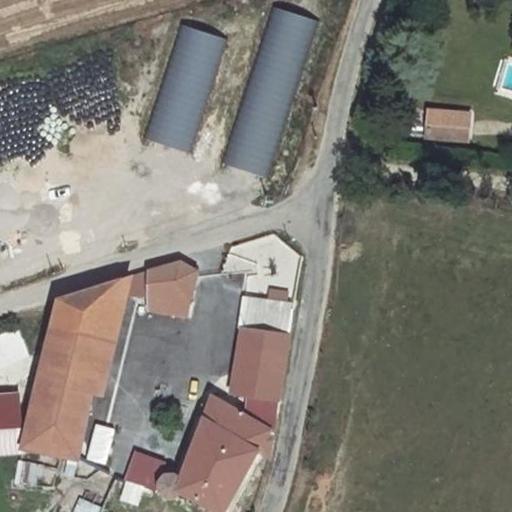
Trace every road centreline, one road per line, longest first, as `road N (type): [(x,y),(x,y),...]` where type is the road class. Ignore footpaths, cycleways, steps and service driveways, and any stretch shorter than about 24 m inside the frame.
road 1 (unclassified): [(322,198),(0,301)]
road 2 (unclassified): [(269,511),(322,198)]
road 3 (unclassified): [(322,198),(367,0)]
road 4 (track): [(511,186),(327,163)]
